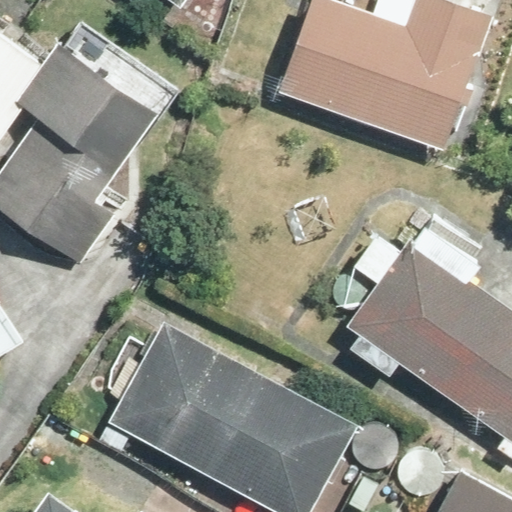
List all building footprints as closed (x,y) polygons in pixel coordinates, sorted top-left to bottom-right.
[(315,0),(285,85),(450,145),(499,5),(485,0),(380,0),(379,4),(366,0),(315,0)] [(0,160),(8,166),(0,178),(0,198),(89,255),(121,205),(104,194),(166,99),(64,35),(50,60),(7,33),(0,44),(0,135),(2,136),(0,139),(0,160)] [(384,275),(354,322),(365,329),(356,344),(395,370),(402,358),(453,393),(511,302),(511,296),(468,268),(484,244),(436,211),(411,247),(384,229),(363,261),(384,275)] [(510,431),(502,443),(511,450),(511,302),(453,393),(510,431)] [(115,417),(290,511),(311,511),(364,417),(171,313),(115,417)] [(511,511),(511,490),(466,466),(441,511),(511,511)] [(368,475),(353,501),(366,509),(382,482),(368,475)] [(94,511),(56,485),(37,511),(14,511),(13,511),(11,511),(94,511)]
